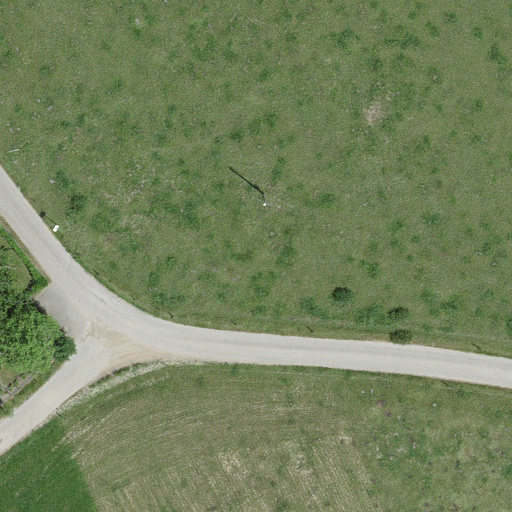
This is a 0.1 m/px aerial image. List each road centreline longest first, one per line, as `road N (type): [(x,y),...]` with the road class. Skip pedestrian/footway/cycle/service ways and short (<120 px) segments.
road 1 (unclassified): [(511,374),(210,342),(147,328),(88,294),(0,190)]
road 2 (track): [(0,434),(68,378),(116,315)]
